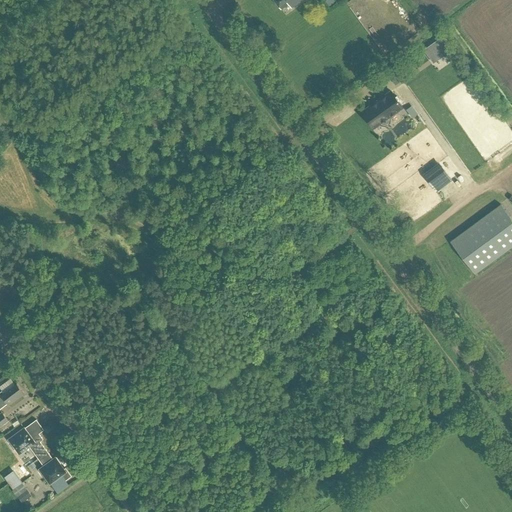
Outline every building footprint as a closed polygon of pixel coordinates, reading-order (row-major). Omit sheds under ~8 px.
[(272,0),(273,1),(274,0),(281,9),(288,4),(291,8),(302,0),(272,0)] [(440,38),(424,49),(431,60),(448,48),(440,38)] [(393,84),(411,72),(405,64),(387,76),(393,84)] [(391,91),(362,112),(373,127),(381,122),(382,124),(385,124),(388,122),(388,119),(387,117),(402,107),(391,91)] [(412,117),(417,114),(411,105),(406,109),(412,117)] [(426,176),(435,189),(450,178),(440,166),(426,176)] [(511,219),(500,204),(450,241),(474,274),(511,245),(511,219)] [(8,404),(24,394),(17,384),(4,392),(2,390),(0,391),(0,407),(7,402),(8,404)] [(0,426),(9,420),(3,411),(0,413),(0,426)] [(24,429),(10,439),(19,451),(29,444),(37,455),(45,449),(40,443),(43,440),(36,431),(41,427),(36,421),(24,429)] [(53,460),(45,449),(37,455),(45,466),(41,469),(50,481),(62,472),(66,478),(70,475),(64,467),(62,468),(55,459),(53,460)] [(23,482),(18,475),(8,483),(13,489),(23,482)] [(22,503),(31,496),(27,489),(17,496),(22,503)]
